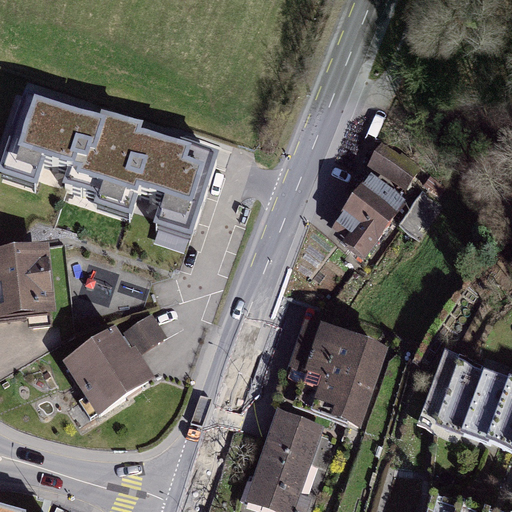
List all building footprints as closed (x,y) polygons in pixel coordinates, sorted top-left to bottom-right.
[(216,168),(27,104),(5,171),(194,234),(216,168)] [(419,202),(384,178),(340,240),(376,265),(419,202)] [(46,257),(0,263),(0,326),(55,319),(46,257)] [(122,328),(68,363),(106,421),(162,385),(145,359),(170,342),(155,319),(128,336),(122,328)] [(393,352),(325,329),(306,387),(325,393),(317,417),(365,433),(393,352)] [(511,388),(458,369),(438,425),(511,451),(511,388)] [(302,511),(332,433),(282,416),(248,510),(253,511),(302,511)] [(467,511),(441,503),(438,511),(467,511)]
